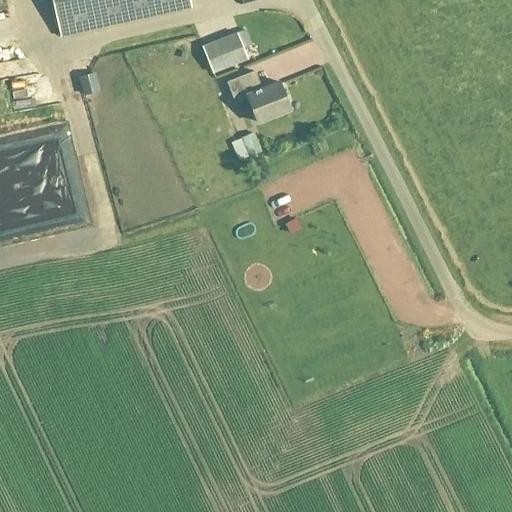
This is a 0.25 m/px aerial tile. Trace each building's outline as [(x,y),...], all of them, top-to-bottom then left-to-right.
[(52,0),(61,38),(190,8),(188,0),(52,0)] [(237,32),(201,46),(212,74),(248,60),(237,32)] [(246,97),(257,125),(290,112),(278,82),(260,89),(253,72),(226,83),(234,102),(246,97)] [(94,73),(78,77),(82,96),(98,93),(94,73)] [(6,81),(0,81),(0,110),(11,108),(6,81)] [(253,135),(238,139),(246,159),(261,153),(253,135)]
